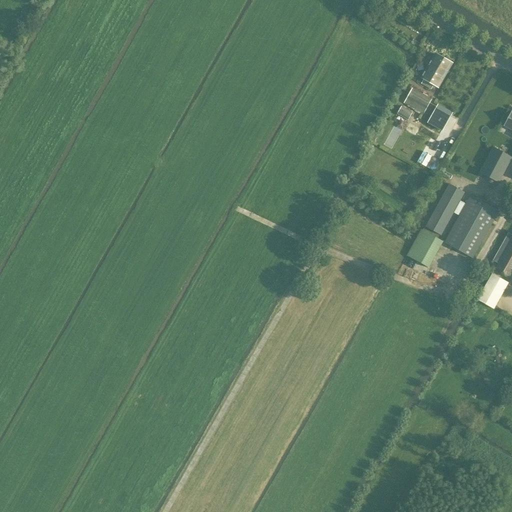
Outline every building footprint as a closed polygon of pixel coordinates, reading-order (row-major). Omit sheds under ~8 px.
[(438,88),(452,64),(435,54),(421,78),(424,80),(422,84),(431,89),(434,85),(438,88)] [(424,114),(429,104),(432,100),(412,89),(404,103),(424,114)] [(412,113),(402,107),(398,114),(408,120),(412,113)] [(450,116),(436,108),(428,123),(442,131),(450,116)] [(434,154),(440,144),(436,142),(430,152),(434,154)] [(439,157),(444,147),(440,144),(434,154),(439,157)] [(443,159),(449,149),(444,147),(439,157),(443,159)] [(511,157),(493,147),(480,173),(498,183),(511,157)] [(460,201),(465,193),(449,184),(426,227),(441,236),(453,213),(460,201)] [(473,258),(499,211),(471,196),(466,204),(460,216),(445,243),(473,258)] [(460,216),(466,204),(460,201),(453,213),(460,216)] [(428,268),(441,240),(419,230),(406,257),(428,268)] [(511,235),(508,233),(493,261),(498,264),(496,268),(499,273),(504,276),(510,276),(511,271),(511,235)] [(509,283),(492,274),(477,300),(492,309),(494,309),(496,306),(509,283)]
